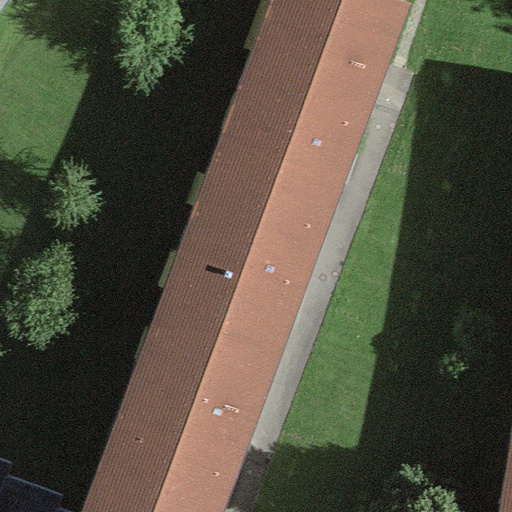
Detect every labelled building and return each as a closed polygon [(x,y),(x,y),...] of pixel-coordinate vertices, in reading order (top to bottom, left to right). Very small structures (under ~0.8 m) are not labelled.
[(232,129),(336,168),(399,0),(280,0),(261,51),(257,49),(241,90),(245,92),(232,129)] [(174,282),(279,321),(336,168),(232,129),(227,127),(212,167),(217,169),(203,205),(199,204),(184,243),(188,245),(174,282)] [(208,511),(279,321),(174,282),(170,281),(155,322),(158,323),(146,357),(142,356),(125,399),(131,401),(117,437),(112,435),(96,478),(101,479),(88,511),(208,511)] [(0,485),(5,470),(9,472),(13,459),(0,454),(0,485)] [(0,511),(53,511),(57,503),(60,504),(65,491),(9,472),(5,470),(0,485),(0,511)] [(83,511),(60,504),(57,503),(53,511),(83,511)]
